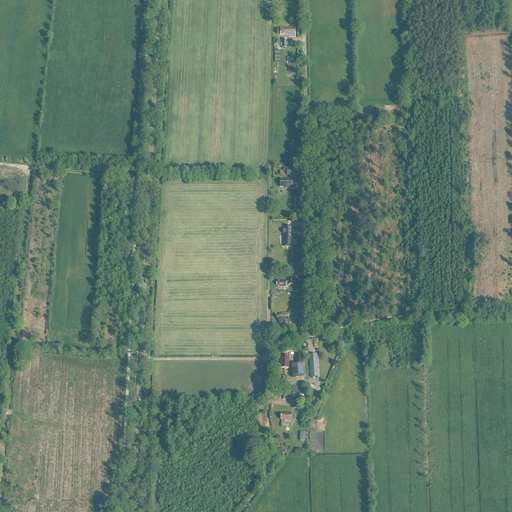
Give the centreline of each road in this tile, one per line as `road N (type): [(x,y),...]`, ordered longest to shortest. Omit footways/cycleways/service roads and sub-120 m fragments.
road 1 (secondary): [(134,511),(159,0)]
road 2 (track): [(150,171),(30,166),(0,456)]
road 3 (track): [(301,0),(306,335)]
road 4 (track): [(268,462),(268,264)]
road 5 (track): [(306,335),(255,358),(140,359)]
